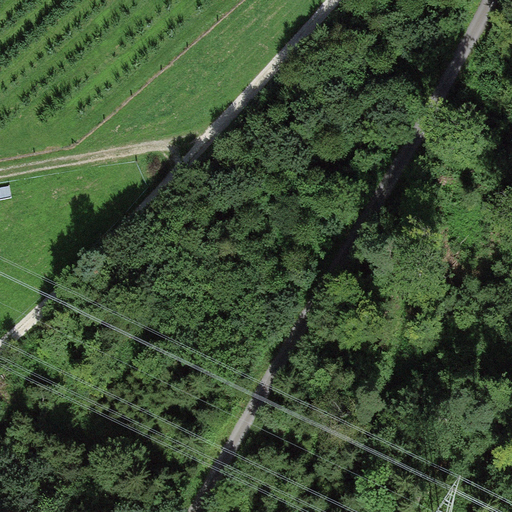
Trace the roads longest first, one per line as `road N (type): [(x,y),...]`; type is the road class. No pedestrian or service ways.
road 1 (track): [(195,511),(409,150),(486,0)]
road 2 (track): [(213,136),(0,353)]
road 3 (track): [(213,136),(0,173)]
road 4 (track): [(213,136),(338,0)]
